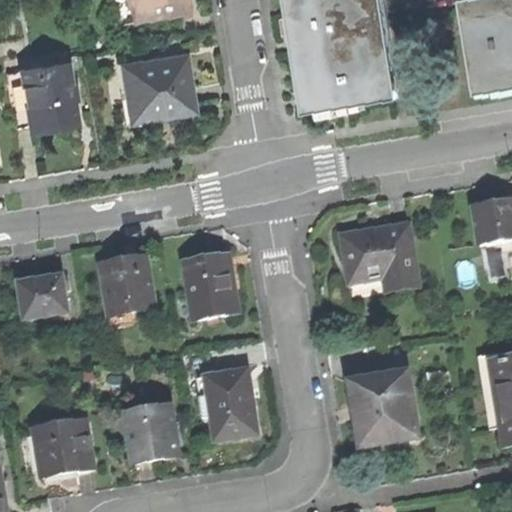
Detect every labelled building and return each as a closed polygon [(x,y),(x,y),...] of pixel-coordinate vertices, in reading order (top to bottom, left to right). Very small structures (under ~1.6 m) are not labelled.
[(131,21),(190,12),(187,0),(122,0),(123,7),(129,6),(131,21)] [(389,30),(384,0),(304,0),(312,47),(323,113),(401,101),(392,49),(389,30)] [(511,82),(511,0),(473,7),(474,16),(477,35),(486,86),(511,82)] [(474,16),(389,30),(392,49),(477,35),(474,16)] [(173,111),(194,108),(190,82),(186,57),(162,60),(163,66),(151,68),(150,63),(123,67),(129,103),(139,101),(143,121),(174,116),(173,111)] [(63,66),(20,73),(29,130),(43,128),(72,123),(63,66)] [(29,130),(20,73),(4,76),(13,132),(29,130)] [(132,123),(143,121),(139,101),(129,103),(132,123)] [(489,205),(468,208),(475,250),(511,243),(511,211),(510,201),(489,205)] [(392,294),(415,290),(404,233),(377,238),(361,240),(360,234),(337,239),(345,287),(389,279),(392,294)] [(193,321),(238,315),(233,288),(229,256),(184,263),(193,321)] [(109,315),(153,308),(145,259),(121,263),(101,267),(109,315)] [(27,321),(69,315),(63,279),(41,282),(21,285),(27,321)] [(488,367),(511,362),(511,350),(473,358),(486,430),(499,428),(488,367)] [(511,362),(488,367),(499,428),(502,445),(511,443),(511,362)] [(248,371),(205,377),(211,417),(214,441),(257,435),(252,403),(248,371)] [(362,450),(416,441),(405,375),(347,385),(353,422),(358,422),(362,450)] [(211,417),(205,377),(195,378),(201,418),(211,417)] [(152,460),(179,455),(171,405),(125,413),(133,463),(152,460)] [(68,475),(93,471),(85,421),(33,430),(41,479),(68,475)]
